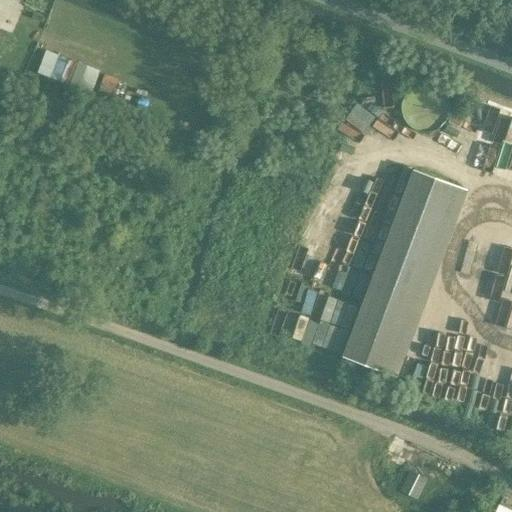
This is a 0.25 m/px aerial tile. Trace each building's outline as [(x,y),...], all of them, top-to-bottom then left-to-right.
[(84,30),(87,17),(57,10),(55,24),(84,30)] [(99,91),(113,97),(119,80),(105,75),(99,91)] [(411,166),(343,353),(399,374),(467,187),(411,166)] [(469,275),(463,297),(486,304),(493,281),(469,275)] [(452,373),(473,308),(463,305),(442,370),(452,373)] [(427,323),(419,348),(431,352),(439,327),(427,323)] [(442,394),(439,403),(481,416),(484,407),(442,394)] [(380,474),(398,440),(373,427),(355,461),(380,474)] [(372,485),(376,475),(353,466),(349,476),(372,485)] [(427,479),(410,471),(400,491),(416,499),(427,479)]
